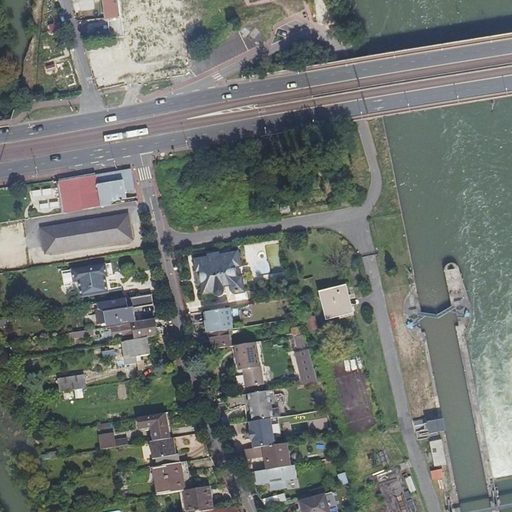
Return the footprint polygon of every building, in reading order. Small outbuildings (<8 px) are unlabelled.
[(72,0),(73,11),(92,11),(92,0),(72,0)] [(120,17),(117,0),(104,0),(106,18),(109,18),(120,17)] [(109,18),(111,41),(122,39),(120,17),(109,18)] [(60,182),(64,214),(112,207),(112,202),(127,200),(126,192),(135,191),(132,171),(60,182)] [(69,230),(63,226),(59,232),(52,228),(43,240),(49,244),(45,251),(52,255),(56,249),(62,253),(67,247),(73,251),(77,245),(83,250),(87,244),(93,248),(97,242),(103,247),(108,241),(114,245),(118,239),(124,243),(133,231),(127,226),(131,221),(125,216),(120,222),(115,218),(110,224),(104,219),(100,225),(94,221),(89,227),(84,223),(79,229),(73,224),(69,230)] [(242,268),(239,253),(222,256),(221,254),(209,256),(209,258),(196,260),(198,274),(201,274),(202,278),(204,278),(205,285),(203,285),(205,297),(215,295),(217,297),(220,298),(222,298),(224,297),(226,295),(226,293),(226,288),(236,286),(238,295),(246,294),(244,278),(239,278),(237,269),(242,268)] [(82,298),(107,294),(104,279),(107,278),(109,278),(107,266),(73,271),(75,284),(80,283),(82,298)] [(345,289),(322,294),(328,318),(351,313),(345,289)] [(152,296),(98,305),(99,310),(105,313),(106,324),(107,326),(137,321),(135,309),(154,305),(152,296)] [(230,310),(225,311),(209,314),(208,314),(209,322),(206,322),(208,335),(212,334),(228,331),(234,330),(230,310)] [(80,318),(71,319),(72,328),(80,327),(80,318)] [(123,326),(126,343),(149,339),(158,337),(155,321),(123,326)] [(305,335),(304,329),(292,331),(293,338),(296,337),(303,336),(305,335)] [(228,331),(212,334),(214,351),(231,348),(228,331)] [(305,347),(303,336),(296,337),(298,348),(305,347)] [(126,343),(123,343),(125,359),(141,356),(152,354),(149,339),(126,343)] [(235,348),(240,373),(264,369),(264,368),(261,369),(256,345),(256,344),(235,348)] [(318,384),(308,348),(295,352),(303,386),(318,384)] [(103,361),(116,360),(116,350),(103,351),(103,361)] [(141,356),(125,359),(126,365),(138,363),(138,362),(142,361),(141,356)] [(264,369),(240,373),(243,389),(264,386),(263,382),(267,381),(264,369)] [(59,378),(61,390),(86,386),(84,374),(59,378)] [(268,393),(248,396),(253,423),(271,420),(274,419),(268,393)] [(165,414),(137,419),(139,430),(151,428),(154,443),(169,440),(165,414)] [(443,430),(441,417),(422,421),(424,434),(443,430)] [(281,435),(278,418),(274,419),(271,420),(274,436),(281,435)] [(254,450),(275,446),(274,436),(271,420),(253,423),(250,423),(251,432),(250,432),(251,433),(252,440),(252,442),(253,442),(254,450)] [(99,438),(101,451),(127,447),(126,441),(114,443),(113,435),(99,438)] [(169,440),(154,443),(150,443),(154,459),(156,459),(158,467),(180,464),(179,455),(174,456),(173,449),(176,448),(174,439),(169,440)] [(441,464),(436,440),(425,442),(430,467),(441,464)] [(237,453),(242,463),(267,459),(269,472),(291,468),(287,444),(275,446),(254,450),(237,453)] [(159,497),(184,493),(192,491),(187,462),(180,464),(158,467),(154,468),(159,497)] [(248,475),(254,487),(258,486),(270,484),(272,491),(285,488),(284,482),(298,479),(296,467),(291,468),(269,472),(256,474),(248,475)] [(434,481),(446,478),(444,469),(432,471),(434,481)] [(342,485),(349,483),(346,473),(339,475),(342,485)] [(184,493),(187,511),(212,511),(209,489),(192,491),(184,493)] [(329,511),(325,496),(300,503),(302,511),(329,511)] [(267,509),(280,506),(277,497),(264,501),(267,509)]
